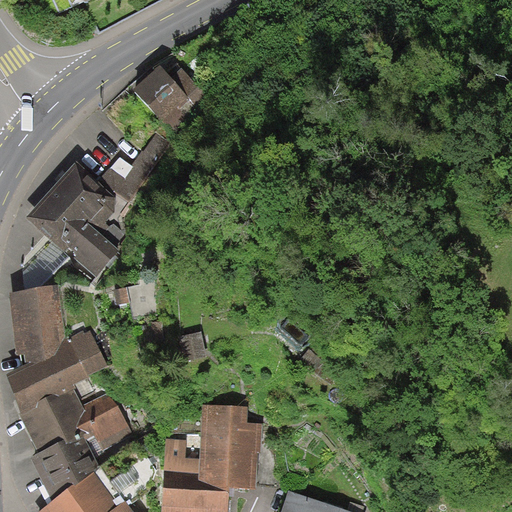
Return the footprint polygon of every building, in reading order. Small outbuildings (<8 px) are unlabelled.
[(84,2),(83,0),(31,0),(41,21),(84,2)] [(171,79),(160,67),(146,80),(133,91),(173,134),(210,100),(182,70),(171,79)] [(168,157),(151,143),(132,165),(150,180),(168,157)] [(132,165),(121,156),(98,183),(122,204),(127,207),(150,180),(132,165)] [(98,183),(75,163),(27,218),(97,279),(120,252),(97,232),(122,204),(98,183)] [(25,358),(26,369),(56,358),(65,339),(59,285),(8,296),(16,359),(25,358)] [(26,369),(5,376),(21,417),(74,392),(70,388),(109,369),(90,329),(65,339),(56,358),(26,369)] [(108,385),(78,400),(92,432),(102,449),(132,433),(108,385)] [(100,472),(83,436),(92,432),(78,400),(74,392),(21,417),(37,451),(39,455),(32,459),(52,505),(100,472)] [(248,409),(202,406),(199,460),(198,494),(227,496),(228,491),(256,493),(258,457),(260,457),(261,450),(262,426),(247,425),(248,409)] [(187,442),(166,441),(162,511),(226,511),(227,496),(198,494),(199,460),(186,459),(187,442)] [(52,505),(41,511),(130,511),(100,472),(52,505)] [(347,511),(289,492),(282,511),(347,511)]
